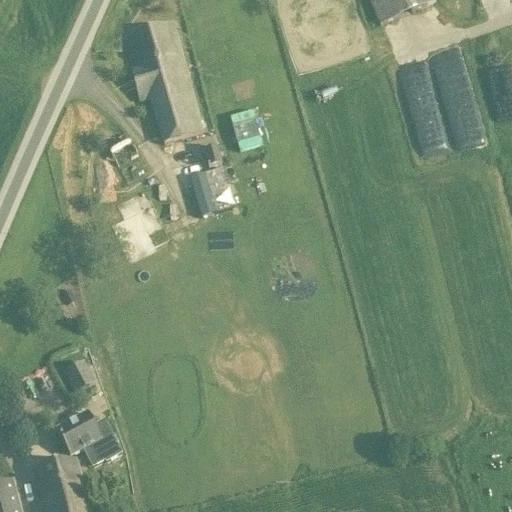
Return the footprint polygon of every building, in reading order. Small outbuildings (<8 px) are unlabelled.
[(368,0),(380,28),(436,4),(434,0),(368,0)] [(480,0),(483,14),(502,11),(500,0),(480,0)] [(174,29),(135,39),(124,42),(141,104),(152,101),(164,147),(203,136),(174,29)] [(420,149),(470,137),(454,65),(428,70),(428,67),(403,73),(420,149)] [(220,150),(205,154),(209,171),(223,168),(224,167),(220,150)] [(191,182),(202,220),(216,216),(205,178),(191,182)] [(252,222),(282,354),(344,340),(311,191),(286,197),(290,213),(252,222)] [(135,215),(112,228),(131,259),(153,246),(135,215)] [(69,293),(62,297),(68,306),(75,302),(69,293)] [(83,367),(66,376),(77,396),(94,387),(83,367)] [(111,436),(100,441),(89,417),(58,432),(71,460),(85,452),(90,464),(101,458),(102,460),(118,452),(111,436)] [(44,511),(88,511),(77,464),(36,474),(44,511)] [(0,511),(18,511),(12,485),(0,488),(0,511)]
